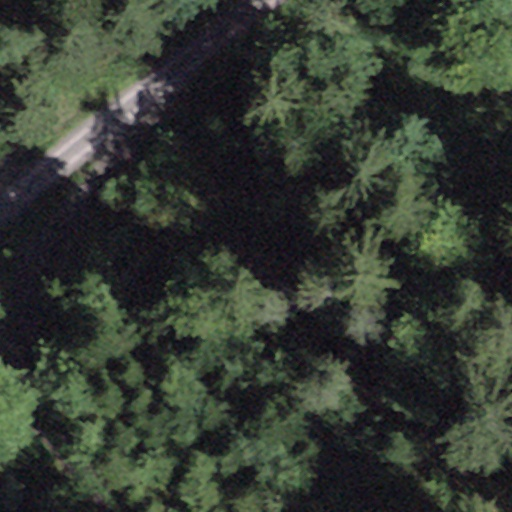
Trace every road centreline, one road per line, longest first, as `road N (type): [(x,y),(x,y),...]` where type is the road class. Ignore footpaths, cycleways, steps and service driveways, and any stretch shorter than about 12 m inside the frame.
road 1 (track): [(261,0),(0,214)]
road 2 (track): [(81,511),(0,350)]
